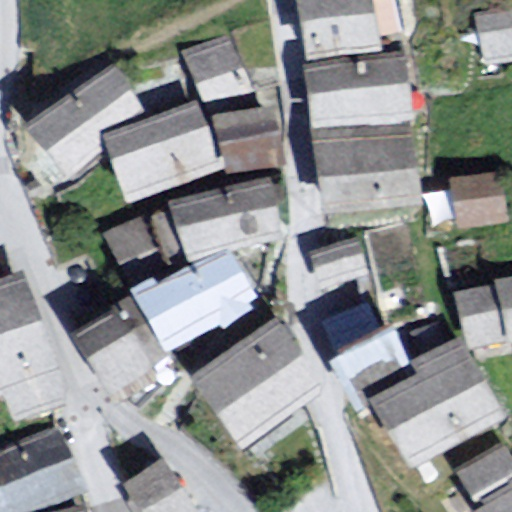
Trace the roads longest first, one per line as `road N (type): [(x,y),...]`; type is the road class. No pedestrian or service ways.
road 1 (residential): [(277,0),(301,199),(304,305),(357,511)]
road 2 (residential): [(226,511),(124,397),(25,261)]
road 3 (residential): [(105,511),(25,261)]
